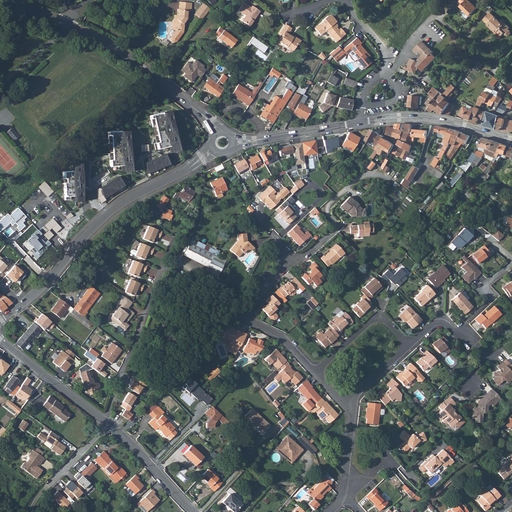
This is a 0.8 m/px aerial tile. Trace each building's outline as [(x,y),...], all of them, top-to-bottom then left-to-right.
[(461,0),(464,2),(460,5),(469,15),(477,8),(469,0),(461,0)] [(177,40),(183,31),(184,25),(187,20),(188,10),(190,10),(191,3),(179,2),(178,9),(177,9),(176,15),(178,16),(176,20),(175,19),(172,22),(172,28),(175,30),(171,35),(171,39),(174,41),(177,40)] [(243,2),(238,11),(245,15),(241,21),(249,26),(252,21),(251,20),(255,15),(256,16),(259,11),(251,6),(250,7),(243,2)] [(200,19),(208,9),(202,4),(195,15),(200,19)] [(490,12),(486,16),(508,35),(511,33),(510,31),(508,29),(509,27),(505,23),(503,25),(500,22),(490,12)] [(318,26),(314,29),(319,36),(323,32),(326,33),(327,33),(335,42),(344,34),(339,28),(337,30),(336,28),(336,27),(336,25),(335,23),(336,22),(330,16),(326,17),(321,21),(321,22),(317,25),(318,26)] [(508,35),(486,16),(483,19),(488,23),(487,25),(492,30),(493,29),(496,32),(498,31),(499,32),(502,35),(504,33),(506,35),(508,36),(508,35)] [(282,35),(277,41),(286,47),(286,48),(288,50),(290,50),(291,50),(295,44),(296,45),(299,40),(292,35),(291,38),(289,36),(289,35),(287,34),(291,28),(284,24),(279,33),(282,35)] [(221,40),(231,47),(237,40),(223,30),(217,38),(221,41),(221,40)] [(254,37),(250,43),(263,53),(267,47),(254,37)] [(366,58),(363,55),(366,53),(359,45),(360,43),(356,38),(341,51),(338,48),(330,55),(336,63),(347,56),(346,55),(350,52),(353,55),(354,54),(358,58),(355,60),(363,69),(370,63),(366,58)] [(421,41),(412,49),(416,53),(417,51),(425,59),(432,52),(421,41)] [(191,82),(192,82),(197,75),(202,68),(203,66),(195,60),(191,65),(187,62),(181,71),(185,73),(183,76),(191,82)] [(202,68),(197,75),(200,77),(205,70),(202,68)] [(329,75),(326,82),(333,86),(337,79),(332,76),(336,69),(333,68),(329,75)] [(272,69),(268,75),(272,77),(273,75),(278,78),(280,74),(272,69)] [(209,78),(203,87),(208,90),(207,91),(211,94),(212,93),(217,97),(223,89),(218,85),(220,82),(222,84),(227,77),(222,74),(218,79),(215,77),(212,81),(209,78)] [(494,76),(486,87),(491,90),(491,88),(490,88),(491,85),(493,86),(498,80),(495,77),(494,76)] [(254,86),(258,89),(262,83),(258,80),(254,86)] [(240,101),(248,106),(256,92),(252,90),(251,92),(238,84),(232,93),(241,100),(240,101)] [(429,106),(426,109),(431,112),(434,109),(436,110),(451,91),(454,87),(450,84),(447,88),(447,89),(442,95),(433,88),(428,94),(431,96),(435,98),(429,106)] [(260,115),(273,123),(286,103),(293,93),(287,90),(281,99),(275,96),(269,105),(268,105),(266,108),(265,108),(260,115)] [(451,91),(436,110),(442,115),(442,113),(446,107),(449,103),(447,101),(453,93),(451,91)] [(483,92),(476,104),(480,106),(481,106),(482,105),(483,102),(485,103),(489,95),(483,92)] [(294,94),(287,105),(290,107),(294,109),(301,97),(299,96),(298,95),(295,93),(294,94)] [(318,106),(322,112),(331,106),(331,105),(333,99),(334,95),(326,93),(323,103),(318,106)] [(489,95),(485,103),(488,104),(491,106),(494,102),(497,97),(490,94),(489,95)] [(409,95),(408,106),(418,107),(419,96),(409,95)] [(497,97),(494,102),(496,103),(498,105),(502,98),(498,95),(497,97)] [(431,96),(425,104),(429,106),(435,98),(431,96)] [(335,107),(348,110),(351,101),(339,97),(335,107)] [(293,113),(293,114),(296,116),(297,115),(306,119),(311,109),(299,102),(295,110),(293,113)] [(446,107),(442,113),(450,115),(452,110),(454,105),(450,103),(449,103),(446,107)] [(501,104),(497,112),(502,113),(503,114),(504,113),(505,112),(507,108),(501,104)] [(463,106),(459,115),(463,117),(469,120),(471,116),(474,108),(472,107),(471,110),(463,106)] [(474,108),(471,116),(476,118),(477,116),(480,110),(478,109),(474,108)] [(181,150),(171,110),(164,111),(164,129),(171,145),(174,152),(181,150)] [(477,116),(476,118),(478,119),(481,120),(484,112),(480,110),(477,116)] [(164,129),(164,111),(151,114),(152,119),(154,118),(160,141),(157,142),(158,148),(171,145),(164,129)] [(486,126),(496,129),(499,116),(487,111),(483,125),(486,126)] [(469,120),(469,121),(468,122),(476,124),(478,119),(476,118),(471,116),(469,120)] [(499,116),(496,129),(500,130),(501,128),(502,128),(504,120),(505,118),(499,116)] [(500,130),(500,131),(509,133),(510,131),(511,131),(511,119),(511,120),(511,121),(509,120),(509,121),(504,120),(502,128),(501,128),(500,130)] [(401,139),(400,140),(401,140),(407,143),(409,136),(411,129),(412,125),(411,125),(411,124),(405,123),(405,125),(403,130),(401,139)] [(432,163),(436,167),(437,166),(442,160),(442,161),(450,142),(455,130),(450,128),(450,129),(441,127),(436,125),(434,131),(447,134),(444,142),(446,142),(440,157),(442,158),(441,160),(437,156),(432,163)] [(388,126),(386,134),(392,136),(395,128),(388,126)] [(14,141),(20,135),(12,127),(6,133),(14,141)] [(395,128),(392,136),(393,136),(398,138),(401,139),(403,130),(402,130),(400,129),(400,130),(395,128)] [(133,171),(129,129),(122,130),(121,138),(119,147),(124,165),(126,172),(133,171)] [(367,139),(378,145),(383,138),(384,137),(378,133),(372,129),(372,130),(367,139)] [(409,136),(407,143),(412,146),(414,142),(415,137),(421,137),(421,142),(426,142),(427,137),(428,130),(411,129),(409,136)] [(455,130),(450,142),(454,144),(451,149),(447,156),(451,159),(459,147),(455,144),(461,132),(456,129),(455,130)] [(121,138),(122,130),(108,131),(108,135),(111,135),(113,159),(111,159),(111,167),(124,165),(119,147),(121,138)] [(348,132),(341,146),(352,152),(359,138),(348,132)] [(461,132),(455,144),(459,147),(460,146),(459,145),(459,143),(460,142),(463,144),(465,145),(470,136),(466,135),(461,132)] [(333,138),(323,140),(326,151),(339,148),(337,139),(333,140),(333,138)] [(378,145),(376,149),(381,152),(385,147),(387,148),(391,143),(383,138),(378,145)] [(475,152),(474,153),(482,157),(483,155),(486,149),(490,150),(492,145),(494,141),(482,138),(479,147),(478,149),(476,152),(475,152)] [(398,143),(397,144),(410,151),(412,146),(407,143),(401,140),(400,140),(400,139),(398,143)] [(308,142),(301,143),(303,152),(303,156),(317,154),(314,141),(308,142)] [(486,149),(483,155),(485,155),(485,154),(495,158),(498,153),(502,144),(494,141),(492,145),(490,150),(486,149)] [(301,143),(291,145),(293,153),(293,154),(295,165),(305,164),(303,156),(303,152),(301,143)] [(396,146),(395,150),(393,153),(399,156),(401,153),(408,156),(411,151),(410,151),(397,144),(396,146)] [(487,168),(485,171),(486,172),(482,176),(487,180),(491,176),(489,174),(494,167),(492,166),(498,157),(498,156),(500,154),(502,154),(504,155),(507,146),(502,144),(498,153),(495,158),(487,168)] [(291,145),(278,148),(280,156),(293,153),(291,145)] [(263,146),(258,147),(259,153),(258,153),(261,157),(264,162),(275,156),(274,153),(271,155),(269,150),(265,153),(263,146)] [(502,154),(500,157),(505,159),(511,161),(511,147),(507,146),(504,155),(502,154)] [(477,157),(474,162),(477,165),(482,157),(474,153),(474,155),(477,157)] [(167,154),(146,162),(146,169),(148,173),(171,164),(167,154)] [(257,156),(245,164),(249,170),(250,171),(250,172),(253,170),(254,171),(258,168),(257,167),(263,164),(261,161),(257,156)] [(244,162),(243,160),(233,165),(239,174),(249,170),(245,164),(244,162)] [(74,201),(83,200),(82,162),(74,163),(73,175),(74,196),(74,201)] [(414,165),(407,177),(412,181),(420,168),(414,165)] [(436,167),(432,172),(440,179),(443,175),(445,173),(436,167)] [(73,175),(73,170),(63,170),(64,179),(66,179),(66,182),(65,182),(66,196),(74,196),(73,175)] [(454,186),(462,175),(459,172),(451,184),(454,186)] [(102,194),(105,198),(125,186),(119,176),(101,188),(102,194)] [(407,177),(403,184),(408,188),(412,181),(407,177)] [(221,178),(210,183),(215,196),(227,190),(221,178)] [(300,179),(293,183),(296,187),(298,189),(304,184),(300,179)] [(44,181),(38,187),(47,197),(54,191),(44,181)] [(188,201),(191,203),(197,194),(184,186),(180,193),(178,192),(175,193),(172,197),(176,199),(179,196),(188,201)] [(271,187),(258,198),(262,202),(263,201),(271,210),(280,202),(279,201),(282,199),(278,195),(276,197),(272,193),(274,191),(271,187)] [(296,187),(290,192),(293,195),(299,190),(298,189),(296,187)] [(102,194),(101,188),(96,189),(97,198),(101,203),(104,201),(106,200),(105,198),(102,194)] [(163,196),(156,206),(161,209),(160,210),(163,211),(161,216),(171,220),(173,216),(170,215),(165,212),(167,209),(162,207),(167,199),(163,196)] [(361,217),(360,211),(362,209),(358,206),(359,205),(355,201),(354,202),(349,197),(339,208),(345,213),(346,211),(348,213),(352,217),(361,217)] [(284,204),(276,211),(279,214),(278,215),(277,216),(280,219),(281,218),(283,218),(285,220),(285,222),(288,225),(297,217),(284,204)] [(7,214),(0,220),(0,232),(10,223),(12,226),(15,224),(17,227),(16,228),(20,232),(25,226),(23,223),(24,221),(23,221),(26,217),(18,208),(9,216),(7,214)] [(315,208),(310,214),(313,217),(319,212),(315,208)] [(52,218),(44,225),(48,230),(49,231),(49,230),(51,228),(55,232),(60,227),(52,218)] [(364,225),(361,226),(361,227),(350,228),(351,234),(358,234),(358,237),(368,236),(368,233),(369,233),(369,232),(370,232),(371,231),(371,229),(372,229),(372,225),(369,225),(369,222),(363,223),(364,225)] [(297,225),(287,234),(299,247),(307,239),(308,240),(311,237),(308,232),(304,236),(299,230),(300,229),(297,225)] [(148,226),(142,239),(151,243),(154,236),(159,238),(161,232),(148,226)] [(465,243),(465,242),(467,242),(472,236),(464,228),(457,236),(451,242),(457,248),(462,246),(465,243)] [(37,230),(26,241),(41,256),(46,250),(36,240),(42,234),(37,230)] [(54,235),(49,230),(49,231),(48,230),(43,235),(48,240),(54,235)] [(496,230),(491,236),(498,241),(503,236),(496,230)] [(237,241),(231,248),(240,256),(243,253),(244,254),(247,250),(248,250),(252,250),(254,248),(247,242),(246,234),(237,235),(237,241)] [(190,243),(184,255),(207,267),(213,255),(215,250),(210,248),(211,245),(207,243),(206,245),(198,241),(195,245),(190,243)] [(136,251),(134,255),(134,256),(143,260),(146,252),(151,254),(153,248),(140,243),(139,243),(136,251)] [(323,257),(320,260),(328,268),(331,265),(331,266),(344,254),(336,246),(332,249),(333,250),(324,258),(323,257)] [(483,246),(470,255),(477,264),(490,255),(483,246)] [(240,256),(231,248),(229,250),(239,258),(240,256)] [(207,267),(205,271),(207,272),(212,274),(212,273),(214,269),(217,261),(217,260),(218,257),(213,255),(207,267)] [(218,257),(217,260),(223,265),(225,261),(225,260),(221,258),(218,257)] [(133,261),(132,260),(127,273),(136,277),(139,270),(144,272),(146,266),(133,261)] [(217,261),(214,269),(219,274),(223,265),(217,260),(217,261)] [(480,273),(468,261),(465,263),(460,267),(465,272),(460,277),(466,282),(468,283),(476,275),(477,276),(480,273)] [(320,283),(317,280),(320,277),(316,272),(319,270),(314,264),(308,269),(311,271),(309,273),(309,274),(306,277),(304,276),(301,279),(307,286),(311,283),(315,288),(320,283)] [(14,266),(6,276),(15,283),(23,273),(14,266)] [(442,266),(427,280),(436,289),(439,286),(438,285),(449,274),(442,266)] [(143,285),(129,279),(124,292),(134,296),(136,289),(141,291),(143,285)] [(372,279),(359,291),(362,295),(368,301),(372,297),(371,296),(376,292),(377,293),(381,288),(372,279)] [(281,287),(278,291),(284,298),(288,295),(289,296),(293,296),(296,294),(296,291),(299,288),(292,280),(289,283),(288,282),(282,288),(281,287)] [(511,281),(502,288),(509,297),(511,294),(511,281)] [(421,293),(413,299),(421,308),(426,303),(425,301),(427,299),(428,300),(434,295),(426,286),(420,292),(421,293)] [(90,287),(73,309),(84,317),(87,312),(86,311),(94,300),(92,298),(97,292),(90,287)] [(461,292),(459,294),(465,301),(468,299),(461,292)] [(0,311),(0,312),(12,303),(1,294),(0,295),(0,311)] [(465,301),(459,294),(451,301),(464,315),(472,308),(465,301)] [(268,316),(271,320),(274,320),(276,318),(276,316),(273,312),(276,309),(275,307),(279,304),(271,295),(265,301),(269,305),(267,307),(266,306),(264,306),(261,309),(268,316)] [(368,301),(362,295),(359,298),(360,299),(354,305),(355,306),(351,310),(359,318),(364,314),(363,313),(369,308),(368,307),(371,304),(368,301)] [(129,301),(124,297),(114,311),(115,312),(110,319),(125,330),(129,325),(126,323),(122,321),(125,318),(128,320),(133,313),(127,308),(126,307),(128,304),(130,306),(132,302),(129,301)] [(318,304),(312,298),(307,303),(307,304),(312,310),(318,304)] [(69,306),(60,299),(51,311),(60,318),(69,306)] [(407,307),(401,313),(398,316),(403,322),(405,322),(411,329),(420,321),(407,307)] [(480,314),(474,320),(479,325),(481,324),(485,329),(490,324),(501,315),(494,307),(483,317),(480,314)] [(331,321),(328,324),(330,327),(338,335),(341,332),(340,331),(343,329),(342,328),(346,324),(347,324),(349,325),(350,324),(351,323),(352,322),(351,320),(350,318),(344,312),(343,313),(341,311),(335,316),(338,318),(336,320),(334,319),(331,322),(331,321)] [(42,315),(35,322),(47,332),(54,325),(42,315)] [(33,323),(24,333),(31,339),(40,329),(33,323)] [(228,325),(224,332),(227,334),(225,338),(229,341),(229,343),(226,349),(234,355),(247,334),(242,332),(240,335),(236,332),(236,331),(232,329),(232,328),(228,325)] [(322,333),(316,338),(325,348),(330,343),(331,343),(336,339),(336,338),(338,336),(338,335),(330,327),(328,330),(323,334),(322,333)] [(220,330),(217,335),(224,339),(225,338),(227,334),(224,332),(220,330)] [(57,340),(47,332),(45,336),(55,343),(57,340)] [(31,339),(24,333),(15,343),(23,349),(31,339)] [(263,347),(261,346),(262,344),(263,341),(258,339),(255,344),(253,343),(254,341),(249,338),(243,351),(248,353),(248,352),(254,354),(256,351),(259,352),(262,349),(263,347)] [(443,352),(447,348),(446,348),(449,345),(443,338),(440,340),(439,340),(435,343),(435,342),(431,346),(439,354),(442,351),(443,352)] [(104,351),(101,356),(111,363),(114,359),(113,359),(115,356),(116,356),(121,350),(111,342),(107,347),(104,345),(101,349),(104,351)] [(52,362),(64,371),(74,359),(72,358),(75,354),(67,348),(64,352),(62,350),(52,362)] [(90,348),(88,351),(95,357),(98,353),(90,348)] [(271,362),(275,366),(277,365),(279,367),(282,370),(287,365),(288,364),(285,361),(286,361),(275,349),(264,359),(269,364),(271,362)] [(421,358),(416,363),(420,367),(419,367),(423,371),(428,367),(430,369),(437,362),(426,351),(422,355),(424,359),(423,360),(421,358)] [(9,365),(0,359),(0,375),(1,376),(9,365)] [(97,359),(90,367),(104,377),(107,374),(101,370),(105,364),(97,359)] [(510,366),(506,360),(500,366),(499,365),(497,367),(500,371),(499,373),(493,372),(493,380),(497,384),(502,380),(505,380),(507,383),(511,378),(511,373),(507,369),(510,366)] [(86,364),(78,369),(87,392),(97,388),(98,387),(98,385),(98,384),(97,383),(96,383),(95,383),(92,377),(90,378),(88,371),(86,364)] [(401,375),(397,378),(405,387),(408,383),(409,385),(412,382),(411,380),(414,377),(418,382),(421,382),(425,379),(418,372),(411,364),(408,366),(408,367),(405,370),(403,372),(404,374),(401,376),(401,375)] [(282,370),(273,377),(276,381),(280,378),(284,383),(289,379),(294,385),(302,378),(296,372),(294,373),(290,368),(287,365),(282,370)] [(146,383),(133,375),(130,379),(131,379),(129,384),(130,384),(129,386),(139,392),(140,390),(142,391),(146,383)] [(15,395),(20,388),(16,385),(19,381),(12,376),(3,390),(14,397),(15,395)] [(20,388),(15,395),(25,401),(33,390),(27,386),(31,380),(27,377),(20,388)] [(185,386),(183,388),(187,392),(190,392),(200,401),(202,399),(206,403),(211,399),(206,394),(206,395),(203,392),(203,391),(189,378),(183,384),(185,386)] [(382,390),(376,395),(385,405),(391,400),(392,401),(394,399),(397,401),(401,402),(401,394),(394,387),(397,384),(392,378),(386,384),(390,388),(385,393),(382,390)] [(302,384),(299,387),(304,392),(302,394),(306,399),(301,404),(307,411),(309,409),(321,399),(314,392),(310,388),(312,387),(309,383),(304,387),(302,384)] [(136,397),(128,392),(120,406),(125,410),(128,412),(131,407),(130,406),(136,397)] [(497,402),(488,392),(478,400),(480,402),(477,405),(474,405),(474,408),(472,408),(471,418),(482,418),(482,413),(486,414),(487,407),(489,404),(492,407),(497,402)] [(321,399),(309,409),(312,413),(314,411),(317,414),(316,415),(320,420),(323,417),(328,424),(337,416),(332,409),(331,410),(327,405),(328,405),(325,401),(324,402),(321,398),(321,399)] [(449,398),(444,402),(450,408),(454,404),(449,398)] [(6,404),(18,413),(21,409),(9,400),(6,404)] [(49,400),(44,407),(65,423),(71,415),(63,409),(64,408),(56,401),(54,404),(49,400)] [(367,407),(367,411),(368,411),(367,423),(378,424),(379,414),(380,409),(380,403),(369,402),(368,407),(367,407)] [(450,408),(444,402),(438,408),(441,410),(435,416),(440,420),(441,419),(444,423),(448,423),(451,426),(452,425),(456,425),(457,427),(463,422),(456,415),(455,416),(452,412),(453,411),(450,408)] [(157,404),(155,407),(162,413),(164,411),(157,404)] [(215,410),(211,406),(204,414),(210,419),(206,423),(206,428),(214,428),(214,423),(217,419),(221,424),(224,423),(226,426),(229,423),(215,410)] [(162,413),(155,407),(150,412),(154,416),(149,421),(148,422),(155,428),(159,424),(164,429),(163,430),(166,434),(167,433),(171,437),(177,430),(173,427),(175,425),(162,413)] [(252,409),(245,416),(249,420),(247,422),(252,427),(255,424),(259,428),(258,429),(263,433),(270,426),(252,409)] [(125,410),(122,415),(128,419),(132,415),(128,412),(125,410)] [(278,424),(283,429),(289,423),(283,418),(278,424)] [(23,420),(18,428),(24,431),(29,423),(23,420)] [(60,438),(51,432),(47,438),(41,433),(37,438),(44,443),(45,442),(52,448),(51,450),(60,456),(66,447),(57,441),(60,438)] [(403,432),(398,437),(404,443),(402,445),(402,444),(397,448),(403,454),(409,448),(410,449),(418,442),(419,443),(425,442),(422,434),(413,437),(412,435),(409,438),(403,432)] [(291,440),(287,436),(277,447),(280,451),(291,440)] [(178,447),(183,452),(189,445),(184,440),(178,447)] [(291,440),(280,451),(289,459),(293,455),(296,457),(302,451),(291,440)] [(189,445),(183,452),(195,464),(203,455),(191,443),(189,445)] [(313,445),(310,443),(306,447),(313,454),(314,453),(317,450),(313,445)] [(280,451),(277,447),(275,449),(290,464),(296,457),(293,455),(289,459),(280,451)] [(44,459),(32,450),(28,456),(28,459),(26,462),(24,462),(20,467),(36,479),(42,471),(35,466),(37,464),(39,465),(44,459)] [(431,455),(417,468),(421,472),(425,469),(429,473),(439,464),(443,468),(447,464),(449,465),(452,462),(441,450),(433,457),(431,455)] [(96,458),(95,459),(103,465),(109,460),(106,457),(107,456),(102,451),(100,454),(99,453),(97,453),(96,453),(95,454),(95,455),(95,456),(96,458)] [(494,468),(504,479),(508,475),(507,474),(511,469),(511,453),(511,454),(508,458),(509,459),(501,466),(499,464),(494,468)] [(205,457),(203,455),(195,464),(199,467),(201,464),(200,462),(205,457)] [(95,459),(93,460),(98,465),(99,465),(108,475),(109,474),(116,482),(125,473),(117,465),(115,467),(113,465),(109,460),(103,465),(95,459)] [(97,468),(92,463),(84,470),(89,476),(97,468)] [(183,480),(186,477),(183,475),(187,470),(183,467),(177,476),(183,480)] [(203,472),(200,476),(210,486),(209,487),(213,491),(221,483),(206,469),(203,472)] [(89,476),(84,470),(81,473),(86,479),(89,476)] [(86,479),(81,473),(79,472),(74,476),(76,478),(73,482),(80,490),(83,487),(87,491),(93,486),(86,479)] [(134,475),(125,484),(129,488),(134,494),(142,486),(136,480),(138,479),(134,475)] [(313,498),(308,504),(314,509),(319,504),(317,502),(321,498),(320,498),(327,490),(328,491),(331,488),(329,486),(332,483),(324,476),(321,479),(322,480),(312,491),(313,492),(310,495),(313,498)] [(80,490),(73,482),(71,480),(66,485),(68,486),(63,491),(72,499),(75,496),(77,498),(82,492),(80,490)] [(412,497),(415,495),(405,485),(402,488),(412,497)] [(482,498),(477,502),(481,506),(480,506),(485,511),(490,507),(488,504),(490,502),(491,503),(494,500),(500,495),(492,487),(487,491),(486,490),(480,495),(482,498)] [(152,488),(136,503),(139,506),(141,503),(147,510),(158,499),(152,493),(154,491),(152,488)] [(375,490),(367,498),(369,501),(370,500),(377,507),(376,508),(379,511),(380,511),(388,506),(377,494),(378,493),(375,490)] [(229,493),(222,502),(229,508),(237,500),(229,493)] [(468,511),(463,505),(462,506),(459,503),(460,502),(456,497),(450,503),(454,507),(451,510),(450,510),(447,511),(468,511)] [(237,500),(229,508),(232,511),(233,511),(241,504),(237,500)]
